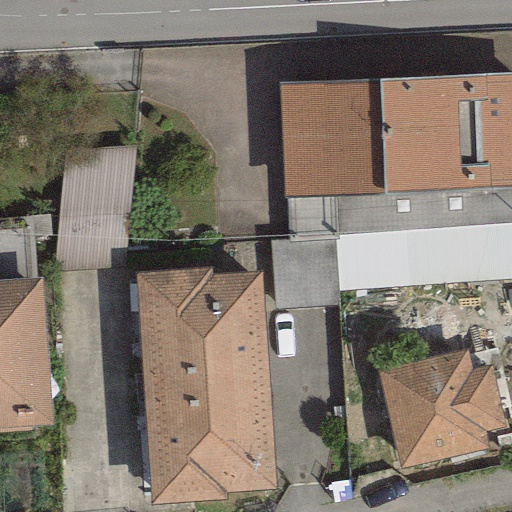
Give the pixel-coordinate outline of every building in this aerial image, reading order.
[(286,100),(292,204),(509,191),(503,87),(286,100)] [(131,140),(63,140),(62,255),(130,256),(131,140)] [(259,483),(244,299),(146,307),(161,491),(259,483)] [(0,423),(35,420),(21,301),(0,303),(0,423)] [(390,387),(406,461),(483,444),(467,371),(390,387)]
